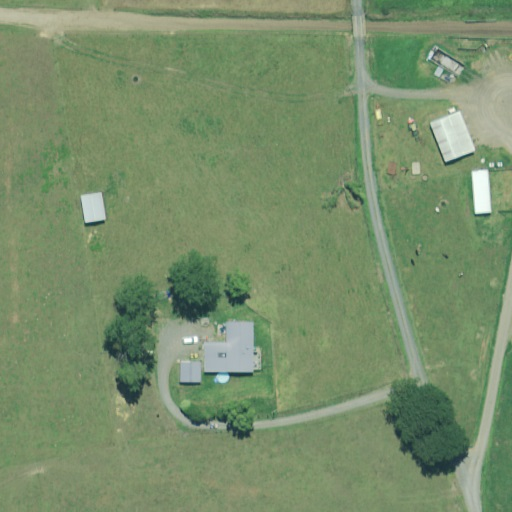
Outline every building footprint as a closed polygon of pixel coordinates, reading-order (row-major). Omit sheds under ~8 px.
[(474,151),(459,112),(430,123),(445,162),(474,151)] [(490,213),(487,171),(471,172),(474,214),(490,213)] [(104,220),(100,193),(80,197),(85,223),(104,220)] [(252,350),(252,323),(225,323),(225,343),(204,343),(204,372),(260,373),(260,350),(252,350)] [(200,363),(179,362),(179,383),(200,383),(200,363)]
